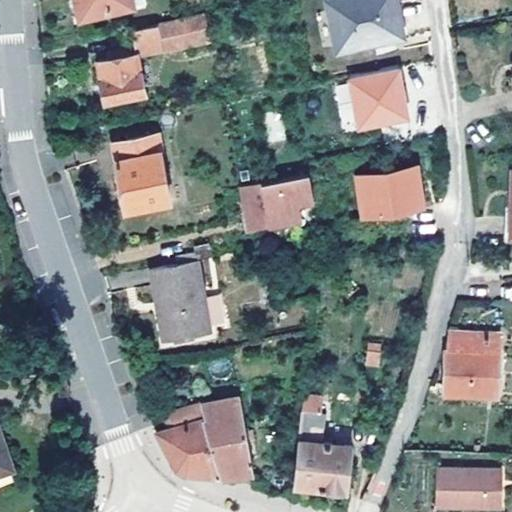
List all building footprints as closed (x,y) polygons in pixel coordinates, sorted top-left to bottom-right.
[(145,1),(145,0),(77,0),(81,15),(145,1)] [(402,28),(396,0),(327,0),(337,47),(374,40),(373,35),(402,28)] [(145,91),(137,51),(212,37),(208,13),(132,26),(135,46),(119,48),(120,54),(98,58),(105,98),(145,91)] [(375,43),(404,38),(402,28),(373,35),(374,40),(375,43)] [(353,73),(362,121),(411,112),(402,64),(353,73)] [(171,198),(158,131),(112,140),(121,186),(119,192),(120,200),(125,204),(126,207),(171,198)] [(422,203),(416,164),(357,173),(363,213),(422,203)] [(309,171),(242,183),(250,225),(298,216),(295,200),(311,197),(309,180),(309,171)] [(159,255),(158,245),(125,247),(125,258),(159,255)] [(210,328),(196,258),(151,266),(158,301),(164,299),(172,336),(210,328)] [(207,297),(212,325),(221,323),(219,312),(222,312),(219,294),(207,297)] [(172,336),(164,299),(158,301),(165,337),(172,336)] [(498,393),(498,351),(494,351),(494,333),(449,331),(449,349),(445,349),(444,391),(498,393)] [(364,365),(380,367),(382,343),(367,342),(364,365)] [(254,472),(240,395),(163,412),(167,426),(155,430),(176,468),(186,474),(221,477),(251,473),(254,472)] [(321,441),(326,401),(302,399),(298,438),(321,441)] [(0,471),(12,467),(0,430),(0,471)] [(348,488),(353,444),(321,441),(298,438),(293,482),(348,488)] [(500,506),(500,468),(438,468),(437,504),(500,506)]
